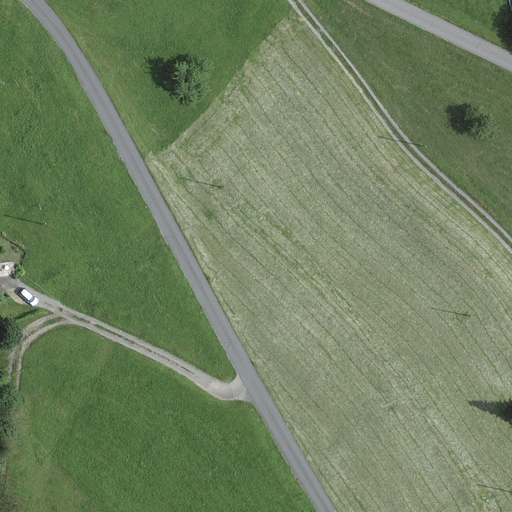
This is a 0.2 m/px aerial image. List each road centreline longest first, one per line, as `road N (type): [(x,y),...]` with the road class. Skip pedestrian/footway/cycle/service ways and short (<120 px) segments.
road 1 (unclassified): [(32,0),(66,40),(327,511)]
road 2 (track): [(294,0),(410,150),(511,246)]
road 3 (track): [(0,491),(17,349),(30,332),(68,313)]
road 4 (unclassified): [(511,62),(383,0)]
